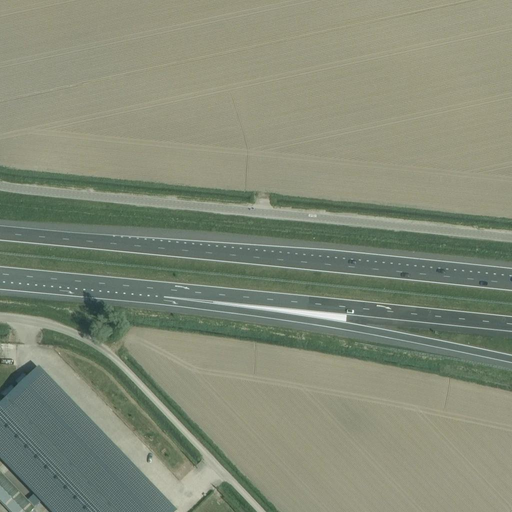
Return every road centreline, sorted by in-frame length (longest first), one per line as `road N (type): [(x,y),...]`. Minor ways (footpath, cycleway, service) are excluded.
road 1 (unclassified): [(511,236),(0,185)]
road 2 (motorway): [(511,283),(0,234)]
road 3 (motorway): [(163,289),(511,358)]
road 4 (motorway): [(163,289),(511,324)]
road 5 (unclassified): [(259,511),(113,359),(46,324),(0,318)]
road 6 (motorway): [(0,274),(163,289)]
